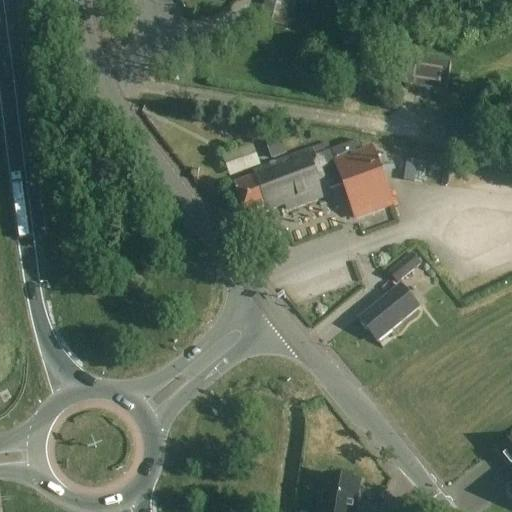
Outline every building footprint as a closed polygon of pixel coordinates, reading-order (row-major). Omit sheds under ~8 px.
[(288,0),(265,0),(259,23),(290,31),(294,16),(286,14),(290,0),(288,0)] [(405,88),(417,90),(446,95),(451,66),(409,59),(405,88)] [(255,178),(235,185),(247,220),(286,206),(288,211),(330,195),(328,192),(344,186),(356,219),(393,205),(372,149),(363,152),(360,142),(316,158),(313,151),(262,169),(263,171),(254,174),(255,178)] [(412,256),(389,274),(397,284),(420,266),(412,256)] [(402,288),(361,321),(378,342),(419,309),(402,288)] [(511,442),(498,454),(511,470),(511,487),(509,490),(510,492),(507,494),(511,499),(511,442)] [(354,511),(360,482),(351,481),(352,479),(333,476),(333,478),(325,476),(318,511),(354,511)]
